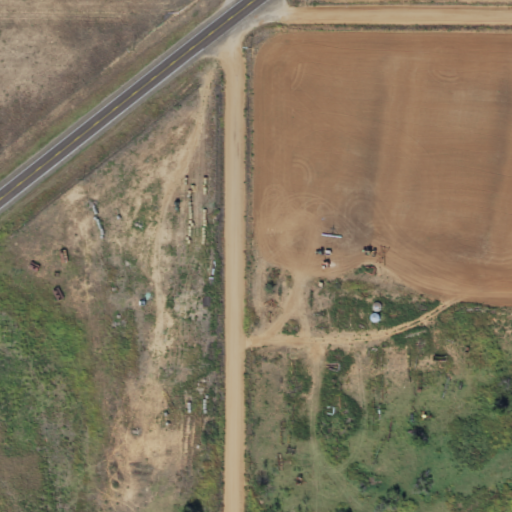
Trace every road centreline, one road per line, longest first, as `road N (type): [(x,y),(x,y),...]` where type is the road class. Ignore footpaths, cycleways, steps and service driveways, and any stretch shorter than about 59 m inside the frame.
road 1 (residential): [(235,511),(247,3)]
road 2 (primary): [(251,0),(0,197)]
road 3 (residential): [(511,13),(309,12),(247,3)]
